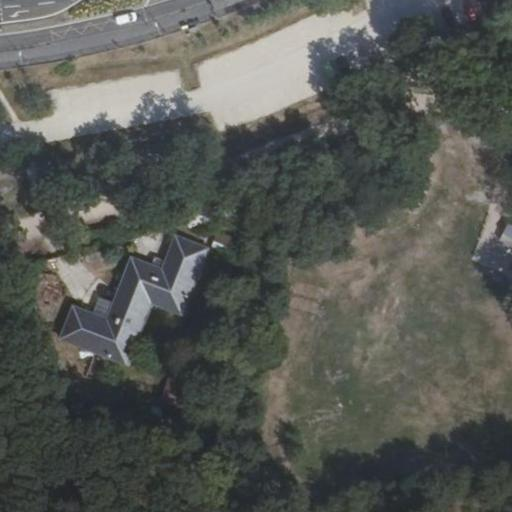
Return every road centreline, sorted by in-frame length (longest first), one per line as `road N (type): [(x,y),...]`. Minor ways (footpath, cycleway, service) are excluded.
road 1 (track): [(0,207),(412,76),(511,35)]
road 2 (tertiary): [(0,43),(192,0)]
